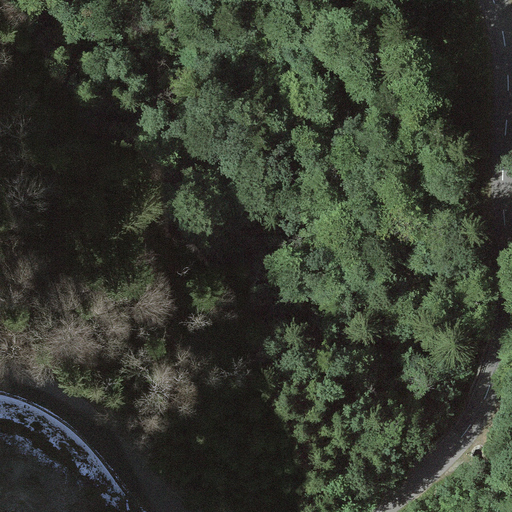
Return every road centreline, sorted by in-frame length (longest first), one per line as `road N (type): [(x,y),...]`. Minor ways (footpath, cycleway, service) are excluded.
road 1 (tertiary): [(375,511),(467,430),(507,319),(508,70),(492,0)]
road 2 (tertiary): [(0,377),(70,407),(171,511)]
